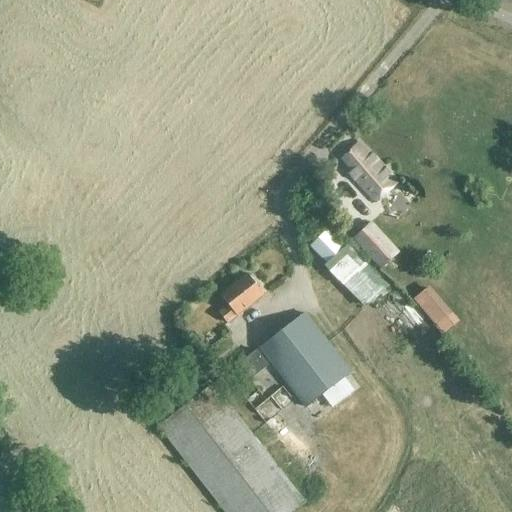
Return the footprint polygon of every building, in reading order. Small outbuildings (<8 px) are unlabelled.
[(361,144),(344,159),(354,170),(351,173),(376,202),(396,184),(361,144)] [(369,224),(354,238),(381,268),(396,255),(369,224)] [(343,289),(345,287),(352,295),(364,310),(386,290),(372,275),(366,267),(345,247),(323,267),(343,289)] [(263,296),(246,276),(220,297),(227,306),(220,313),(228,324),(263,296)] [(435,326),(451,312),(430,287),(413,301),(435,326)] [(260,349),(306,409),(350,375),(304,315),(260,349)] [(257,351),(235,368),(247,384),(269,367),(257,351)] [(295,511),(305,505),(212,385),(158,427),(223,511),(295,511)]
